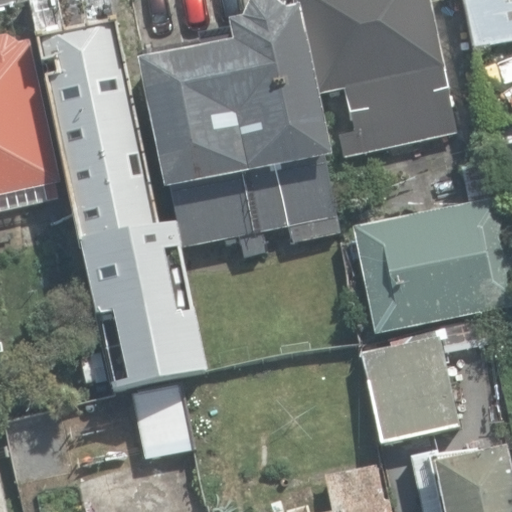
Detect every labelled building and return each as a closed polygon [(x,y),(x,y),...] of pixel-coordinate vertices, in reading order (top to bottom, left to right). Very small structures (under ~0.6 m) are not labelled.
[(48,83),(114,394),(138,389),(173,382),(182,380),(207,374),(176,227),(159,231),(110,0),(28,0),(43,69),(56,66),(59,80),(48,83)] [(333,159),(320,94),(315,95),(297,10),(289,11),(273,0),(272,0),(252,5),(243,21),(230,25),(234,45),(139,64),(152,128),(165,193),(173,191),(185,250),(236,240),(240,258),(266,254),(262,235),(290,230),(293,244),(350,234),(333,159)] [(315,95),(320,94),(329,92),(344,158),(458,133),(443,65),(445,66),(430,0),(294,0),(297,10),(315,95)] [(511,0),(464,0),(476,53),(511,45),(511,0)] [(0,214),(64,201),(33,42),(20,44),(8,37),(0,38),(0,214)] [(349,216),(375,335),(511,305),(511,261),(490,161),(459,167),(468,206),(443,211),(440,196),(349,216)] [(361,354),(382,447),(461,428),(440,336),(361,354)] [(138,390),(151,454),(195,445),(182,380),(138,390)] [(5,419),(18,482),(74,471),(61,408),(5,419)] [(511,511),(511,477),(506,449),(433,464),(443,511),(511,511)] [(392,511),(390,499),(385,501),(378,464),(326,474),(333,511),(392,511)]
